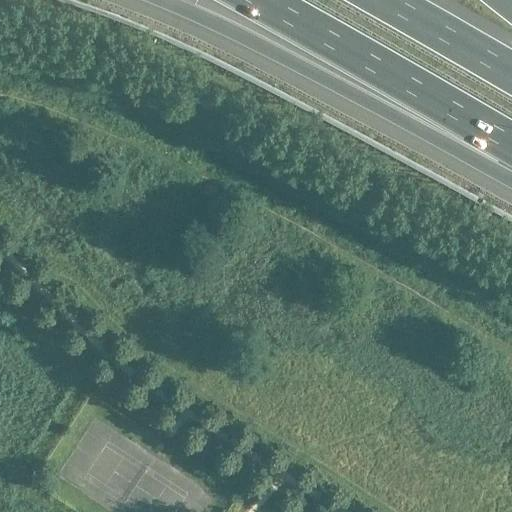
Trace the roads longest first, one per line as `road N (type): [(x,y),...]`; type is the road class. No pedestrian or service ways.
road 1 (motorway): [(160,0),(511,157)]
road 2 (motorway): [(257,0),(511,146)]
road 3 (motorway): [(511,75),(382,0)]
